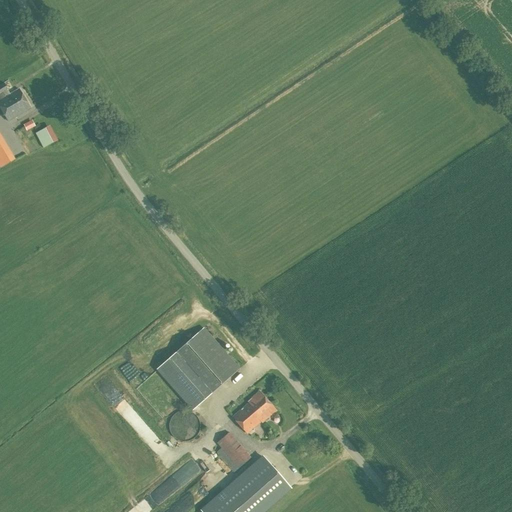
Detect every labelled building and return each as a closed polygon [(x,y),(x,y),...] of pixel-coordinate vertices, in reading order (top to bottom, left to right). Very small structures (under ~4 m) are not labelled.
[(19,89),(10,95),(8,90),(4,83),(0,85),(0,108),(8,122),(30,108),(19,89)] [(32,121),(24,125),(27,130),(35,126),(32,121)] [(50,123),(36,131),(46,148),(60,141),(50,123)] [(0,158),(5,166),(19,157),(6,138),(0,141),(0,158)] [(73,148),(62,153),(66,162),(77,157),(73,148)] [(192,411),(212,393),(239,369),(203,328),(176,353),(156,370),(192,411)] [(99,388),(113,405),(125,395),(111,378),(99,388)] [(145,398),(151,394),(142,381),(136,385),(145,398)] [(265,421),(276,411),(259,391),(247,402),(248,403),(232,417),(247,434),(264,419),(265,421)] [(169,449),(138,411),(129,418),(160,456),(169,449)] [(217,452),(218,454),(233,473),(250,458),(229,432),(216,444),(220,449),(217,452)] [(262,511),(291,488),(264,457),(202,511),(262,511)]
